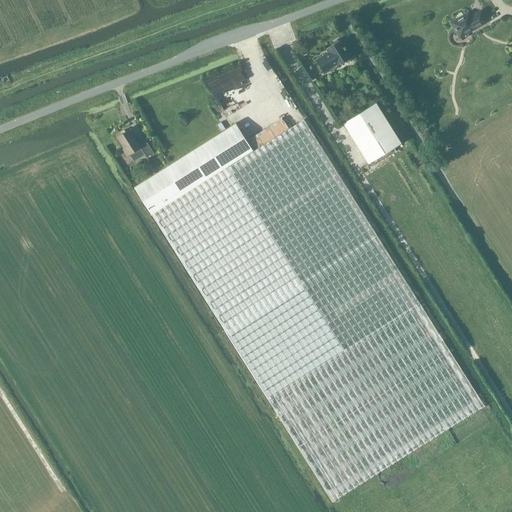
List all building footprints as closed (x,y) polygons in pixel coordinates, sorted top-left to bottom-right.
[(469,13),(452,23),(460,37),(477,27),(487,21),(481,11),(471,17),(469,13)] [(334,45),(327,50),(329,53),(324,56),(324,55),(317,60),(324,72),(329,69),(331,72),(338,67),(337,64),(343,60),(344,62),(346,63),(350,61),(350,59),(349,57),(350,56),(345,48),(344,46),(341,41),(339,42),(338,41),(336,40),(333,42),(333,44),(334,45)] [(343,122),(368,163),(400,143),(375,102),(343,122)] [(229,167),(152,215),(225,331),(234,344),(330,498),(332,502),(485,406),(482,403),(446,344),(377,234),(304,119),(229,167)] [(213,137),(135,187),(152,214),(230,164),(253,149),(236,122),(213,137)] [(125,148),(123,149),(127,155),(141,146),(130,129),(127,131),(125,130),(121,132),(121,134),(117,137),(125,148)] [(145,148),(143,149),(148,156),(154,152),(148,142),(143,145),(145,148)]
